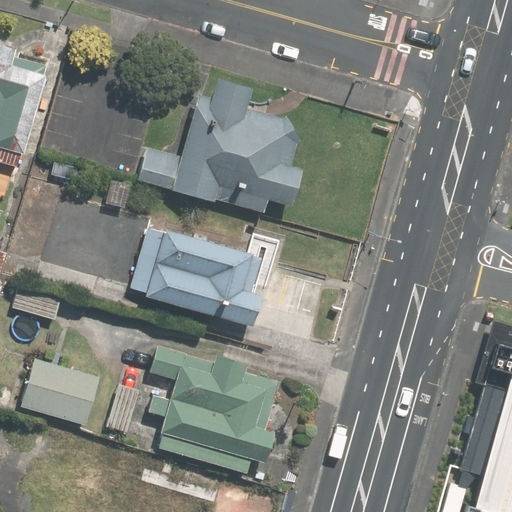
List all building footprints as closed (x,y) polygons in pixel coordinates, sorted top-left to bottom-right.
[(0,163),(15,167),(18,154),(22,155),(43,75),(42,74),(44,65),(11,56),(13,48),(0,45),(0,163)] [(145,145),(135,179),(212,201),(213,198),(261,212),(265,198),(288,204),(298,167),(288,164),(294,142),(298,140),(284,115),(279,117),(243,107),(249,87),(214,77),(209,96),(196,92),(178,155),(145,145)] [(162,232),(145,227),(128,287),(143,291),(142,295),(249,325),(259,293),(249,290),(259,256),(248,253),(249,251),(163,227),(162,232)] [(99,275),(40,259),(34,280),(93,296),(99,275)] [(59,296),(16,285),(10,307),(53,319),(59,296)] [(511,511),(511,347),(493,342),(458,466),(479,472),(469,506),(492,511),(511,511)] [(211,360),(154,344),(146,371),(172,378),(157,431),(159,432),(155,446),(245,471),(248,459),(262,462),(271,430),(260,427),(274,381),(240,371),(243,361),(213,353),(211,360)] [(96,374),(32,356),(18,404),(82,422),(96,374)] [(137,387),(116,382),(104,425),(125,431),(137,387)] [(206,511),(211,495),(121,470),(117,486),(37,464),(23,511),(206,511)]
